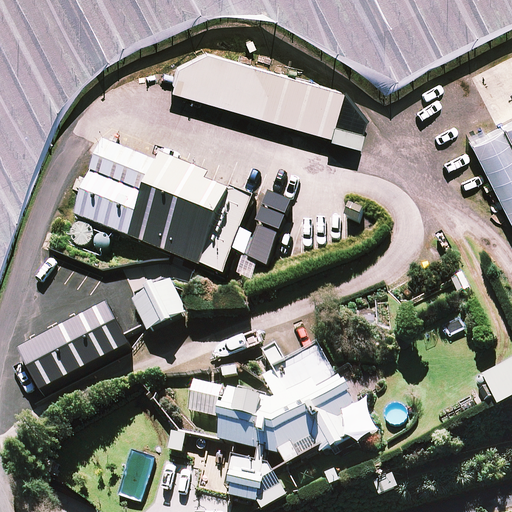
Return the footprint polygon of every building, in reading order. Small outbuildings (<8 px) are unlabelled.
[(340,92),(204,53),(177,67),(170,92),(327,137),(340,92)] [(511,123),(469,145),(511,229),(511,123)] [(128,238),(159,166),(105,145),(76,218),(128,238)] [(159,166),(128,238),(223,275),(253,199),(232,191),(231,195),(208,186),(210,180),(161,161),(159,166)] [(291,206),(268,198),(258,226),(281,234),(291,206)] [(277,240),(261,233),(249,260),(266,267),(277,240)] [(189,320),(176,286),(136,302),(149,336),(189,320)] [(335,376),(320,346),(287,363),(280,347),(264,355),(273,371),(263,376),(279,407),(230,398),(220,447),(261,455),(280,456),(288,470),(324,453),(327,459),(350,447),(338,423),(358,413),(344,385),(319,397),(314,387),(335,376)] [(411,418),(397,403),(382,416),(396,431),(411,418)] [(263,508),(269,470),(234,464),(228,502),(263,508)] [(399,492),(394,477),(374,485),(380,499),(399,492)]
